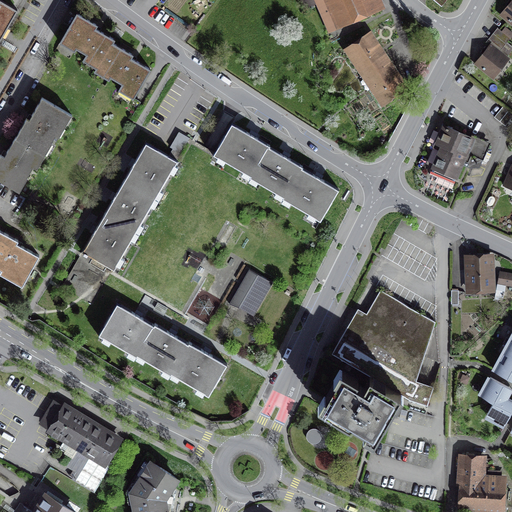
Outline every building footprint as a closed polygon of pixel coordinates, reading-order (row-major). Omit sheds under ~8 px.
[(0,0),(0,39),(18,9),(0,0)] [(329,28),(381,5),(378,0),(303,0),(307,7),(318,3),(329,28)] [(511,1),(501,14),(511,22),(511,1)] [(112,42),(113,42),(115,39),(96,28),(97,25),(77,13),(62,39),(87,54),(85,57),(98,64),(99,65),(112,42)] [(510,38),(499,29),(495,34),(506,43),(510,38)] [(506,43),(495,34),(490,40),(502,49),(506,43)] [(368,36),(350,48),(385,100),(403,88),(368,36)] [(99,65),(98,64),(97,67),(124,83),(122,86),(136,95),(151,69),(131,57),(133,54),(113,42),(112,42),(99,65)] [(494,78),(509,59),(490,45),(476,63),(494,78)] [(15,138),(42,153),(49,141),(52,142),(69,112),(43,97),(30,120),(26,118),(15,138)] [(511,113),(503,106),(494,116),(505,125),(511,116),(511,113)] [(269,146),(270,145),(232,123),(213,154),(250,176),(251,176),(269,146)] [(489,144),(442,124),(435,142),(437,148),(440,149),(428,176),(453,187),(463,165),(470,167),(480,166),(489,144)] [(124,180),(155,198),(177,160),(176,160),(189,138),(179,132),(170,147),(173,148),(169,155),(146,142),(124,180)] [(42,153),(15,138),(4,156),(1,154),(0,155),(0,180),(17,190),(24,177),(27,178),(42,153)] [(251,176),(250,176),(250,177),(283,196),(284,197),(301,167),(302,167),(303,166),(269,146),(251,176)] [(284,197),(283,196),(282,198),(320,220),(339,189),(302,167),(301,167),(284,197)] [(105,213),(136,231),(155,198),(124,180),(105,213)] [(136,231),(105,213),(83,251),(114,269),(136,231)] [(0,228),(0,268),(24,282),(39,255),(17,242),(19,239),(0,228)] [(489,256),(469,257),(471,289),(490,288),(489,256)] [(273,282),(249,269),(230,303),(229,303),(239,307),(254,315),(273,282)] [(511,273),(501,272),(499,283),(498,282),(495,295),(503,296),(505,284),(511,285),(511,273)] [(370,376),(400,394),(410,400),(428,405),(434,386),(416,380),(435,321),(381,289),(366,315),(357,310),(332,353),(370,376)] [(154,324),(117,303),(99,334),(136,356),(137,355),(154,324)] [(155,323),(154,324),(137,355),(170,374),(171,373),(189,342),(155,323)] [(511,336),(494,370),(511,379),(511,336)] [(190,341),(189,342),(171,373),(209,395),(227,362),(190,341)] [(375,438),(400,394),(370,376),(363,387),(356,383),(358,380),(342,370),(321,407),(375,438)] [(480,395),(493,402),(508,397),(511,390),(511,388),(490,377),(480,395)] [(511,399),(508,397),(493,402),(489,411),(507,421),(511,411),(511,399)] [(117,440),(55,403),(43,422),(80,444),(67,465),(76,471),(72,478),(94,492),(112,462),(106,459),(117,440)] [(308,439),(309,441),(311,442),(313,443),(315,443),(317,442),(319,441),(320,439),(321,437),(321,435),(321,433),(320,431),(319,430),(317,429),(315,428),(313,428),(311,429),(309,430),(307,431),(307,433),(306,435),(307,437),(308,439)] [(481,457),(462,456),(459,503),(499,506),(501,477),(483,476),(483,467),(480,467),(481,457)] [(150,464),(145,461),(129,484),(134,487),(132,491),(135,511),(168,511),(171,510),(175,488),(172,486),(177,478),(154,463),(150,464)] [(74,511),(46,493),(33,511),(74,511)]
